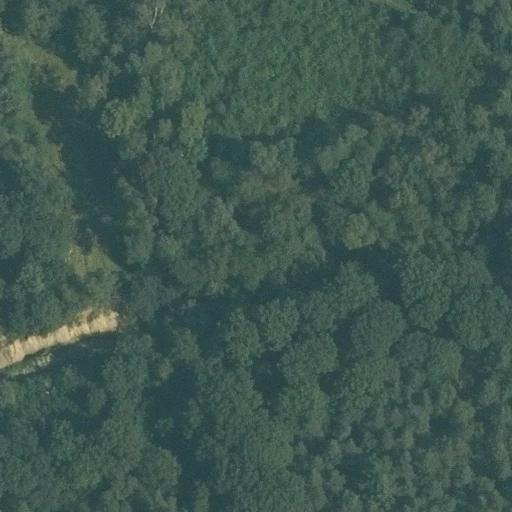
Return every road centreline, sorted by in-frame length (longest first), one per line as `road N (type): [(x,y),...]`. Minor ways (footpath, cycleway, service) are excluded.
road 1 (unclassified): [(0,382),(142,343)]
road 2 (track): [(511,63),(378,0)]
